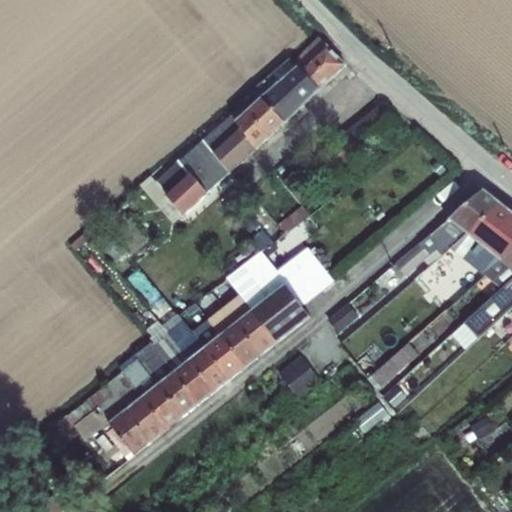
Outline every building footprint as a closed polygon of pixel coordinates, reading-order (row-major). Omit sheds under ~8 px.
[(292,61),(297,67),(298,66),(300,69),(326,45),(319,37),(292,61)] [(300,69),(320,89),(344,64),(326,45),(300,69)] [(279,83),(297,67),(292,61),(289,57),(279,66),(280,68),(267,79),(270,83),(257,94),(261,98),(262,98),(279,83)] [(297,67),(279,83),(299,108),(320,89),(300,69),(298,66),(297,67)] [(262,98),(284,122),(299,108),(279,83),(262,98)] [(232,118),(235,122),(249,110),(261,98),(257,94),(232,118)] [(249,110),(271,135),(284,122),(262,98),(261,98),(249,110)] [(300,204),(397,127),(380,105),(283,182),(300,204)] [(240,128),(256,148),(271,135),(249,110),(235,122),(240,128)] [(214,152),(240,128),(235,122),(232,118),(202,140),(214,152)] [(214,152),(230,171),(256,148),(240,128),(214,152)] [(168,195),(190,174),(179,160),(157,181),(168,195)] [(167,196),(183,214),(188,209),(189,210),(201,199),(200,198),(206,192),(190,174),(168,195),(167,196)] [(483,190),(450,219),(466,232),(469,234),(501,204),(483,190)] [(511,252),(511,212),(501,204),(469,234),(483,246),(501,260),(503,261),(511,252)] [(279,224),(286,233),(310,215),(302,206),(279,224)] [(286,233),(273,242),(272,243),(280,252),(316,224),(310,214),(310,215),(286,233)] [(429,256),(434,261),(449,248),(466,232),(450,219),(420,242),(390,269),(399,279),(429,256)] [(247,242),(258,256),(260,254),(272,243),(273,242),(262,230),(247,242)] [(469,234),(466,232),(449,248),(434,261),(419,275),(429,287),(450,269),(445,263),(451,257),(463,267),(476,255),(483,246),(469,234)] [(490,269),(501,260),(483,246),(476,255),(463,267),(444,285),(452,293),(482,262),(490,269)] [(511,252),(503,261),(511,268),(511,252)] [(244,267),(269,297),(285,285),(277,274),(260,254),(258,256),(244,267)] [(277,274),(285,285),(301,306),(320,291),(295,260),(277,274)] [(511,278),(511,268),(503,261),(501,260),(490,269),(484,274),(501,287),(511,278)] [(511,278),(501,287),(465,322),(472,330),(494,310),(501,317),(511,305),(511,278)] [(400,292),(411,305),(427,293),(416,279),(400,292)] [(285,285),(269,297),(294,328),(309,316),(301,306),(285,285)] [(210,321),(221,335),(252,311),(241,295),(210,321)] [(252,311),(273,345),(294,328),(269,297),(252,311)] [(328,320),(339,333),(359,316),(348,304),(328,320)] [(511,305),(501,317),(500,317),(509,326),(511,323),(511,305)] [(221,335),(244,368),(273,345),(252,311),(221,335)] [(170,334),(179,345),(194,333),(179,313),(152,334),(155,338),(150,343),(154,347),(170,334)] [(210,321),(194,333),(179,345),(178,346),(189,360),(221,335),(210,321)] [(154,347),(175,372),(189,360),(178,346),(179,345),(170,334),(154,347)] [(189,360),(212,393),(244,368),(221,335),(189,360)] [(138,360),(158,385),(175,372),(154,347),(150,343),(135,354),(139,359),(138,360)] [(377,389),(418,354),(408,343),(368,378),(377,389)] [(119,367),(123,372),(138,360),(139,359),(135,354),(119,367)] [(299,400),(321,382),(301,356),(278,374),(299,400)] [(122,372),(142,397),(158,385),(138,360),(123,372),(122,372)] [(175,372),(194,407),(212,393),(189,360),(175,372)] [(106,385),(126,410),(142,397),(122,372),(106,385)] [(158,385),(179,419),(194,407),(175,372),(158,385)] [(406,383),(413,392),(423,382),(416,374),(406,383)] [(106,385),(84,402),(94,414),(95,413),(105,426),(104,427),(111,436),(117,432),(110,423),(126,410),(106,385)] [(142,397),(161,434),(179,419),(158,385),(142,397)] [(192,431),(203,444),(247,409),(237,395),(192,431)] [(126,410),(147,445),(161,434),(142,397),(126,410)] [(82,434),(86,439),(104,427),(95,413),(94,414),(84,402),(56,423),(71,443),(82,434)] [(117,432),(134,455),(147,445),(126,410),(110,423),(117,432)] [(470,427),(478,440),(494,431),(486,418),(470,427)]
